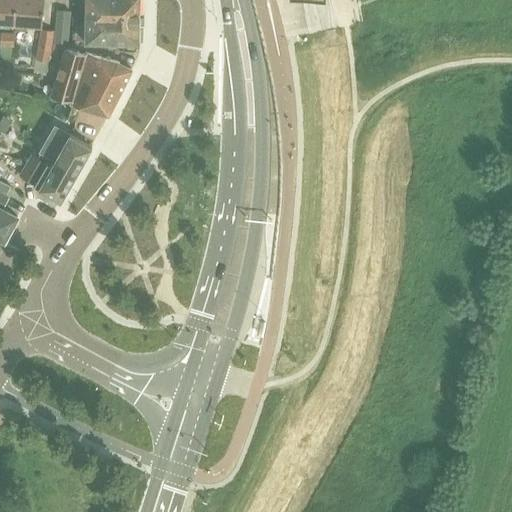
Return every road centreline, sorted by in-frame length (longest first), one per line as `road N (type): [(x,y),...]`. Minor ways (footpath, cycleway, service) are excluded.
road 1 (tertiary): [(212,385),(252,249),(259,191),(254,58),(238,0)]
road 2 (tertiary): [(231,0),(241,139),(236,204),(188,380)]
road 3 (residential): [(73,246),(174,104),(191,0)]
road 4 (unclassified): [(188,380),(125,365),(28,318)]
road 5 (tertiary): [(188,380),(144,511)]
road 6 (tertiary): [(173,511),(212,385)]
